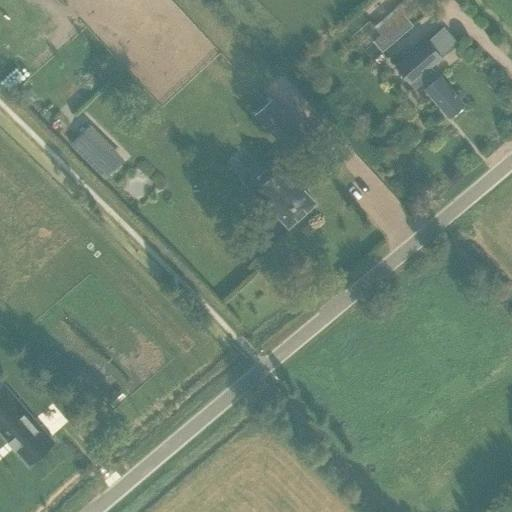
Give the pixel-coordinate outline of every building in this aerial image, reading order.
[(414,7),(407,0),(403,0),(375,24),(377,26),(374,28),(379,34),(372,40),(381,51),(412,25),(404,15),(414,7)] [(448,45),(463,36),(453,20),(438,29),(448,45)] [(425,88),(449,116),(463,104),(439,75),(439,76),(430,66),(441,57),(427,40),(396,66),(414,87),(420,81),(425,88)] [(15,57),(4,68),(21,86),(33,75),(15,57)] [(286,91),(265,103),(286,137),(306,124),(286,91)] [(120,161),(85,126),(76,135),(111,170),(120,161)] [(146,155),(131,176),(152,192),(167,170),(146,155)] [(275,155),(245,183),(274,215),(276,213),(288,226),(314,202),(302,189),(304,187),(275,155)] [(7,390),(0,395),(0,428),(29,462),(52,441),(24,409),(7,390)]
